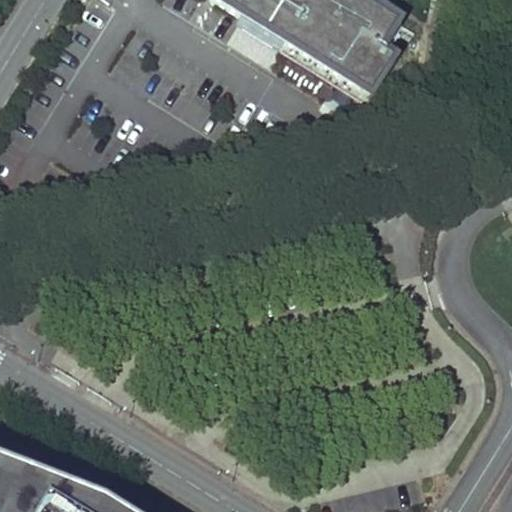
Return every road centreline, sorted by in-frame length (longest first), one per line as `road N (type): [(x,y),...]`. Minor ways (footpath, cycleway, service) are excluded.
road 1 (tertiary): [(238,511),(0,359)]
road 2 (unclassified): [(511,189),(493,190),(462,211),(449,244),(452,274),(507,364)]
